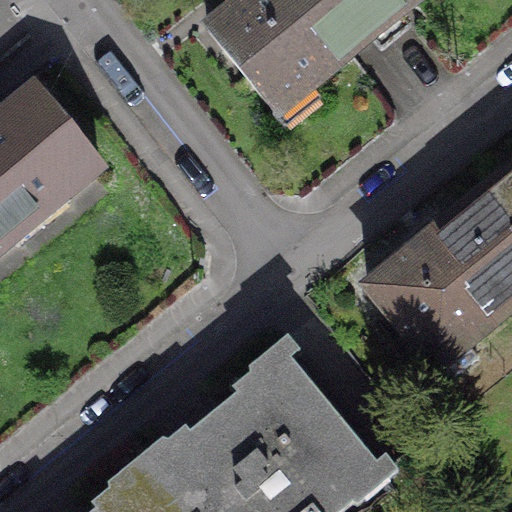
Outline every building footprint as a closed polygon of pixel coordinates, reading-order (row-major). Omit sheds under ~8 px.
[(244,0),(207,31),(277,115),(402,13),(390,0),(244,0)] [(390,0),(402,13),(417,0),(390,0)] [(63,201),(98,172),(35,96),(14,114),(11,109),(0,117),(0,251),(13,240),(9,236),(59,195),(63,201)] [(511,170),(483,193),(511,228),(511,170)] [(511,228),(483,193),(367,290),(436,372),(511,309),(511,228)] [(285,356),(143,473),(174,511),(329,511),(357,490),(343,472),(365,454),(285,356)] [(174,511),(143,473),(94,511),(174,511)]
